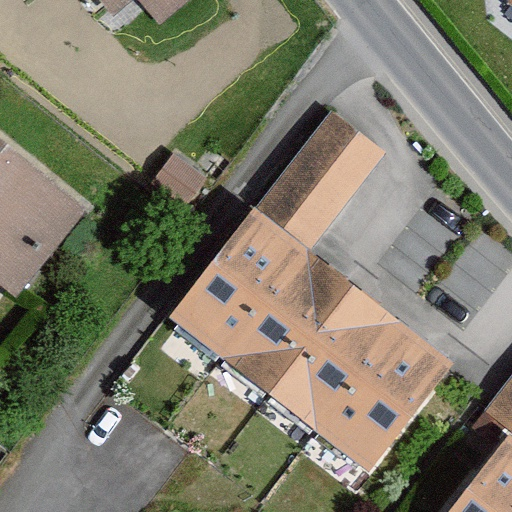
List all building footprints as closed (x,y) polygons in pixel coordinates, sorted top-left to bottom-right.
[(159,28),(194,0),(88,0),(110,27),(139,4),(159,28)] [(511,0),(500,0),(500,1),(511,10),(511,0)] [(317,261),(395,164),(334,116),(257,213),(317,261)] [(0,291),(20,308),(95,219),(0,138),(0,291)] [(167,325),(368,484),(457,372),(317,261),(257,213),(167,325)] [(511,368),(475,417),(500,437),(511,445),(511,368)] [(442,511),(511,511),(511,445),(500,437),(442,511)]
